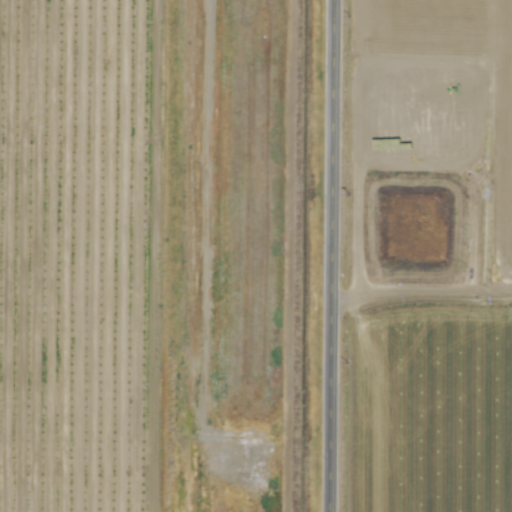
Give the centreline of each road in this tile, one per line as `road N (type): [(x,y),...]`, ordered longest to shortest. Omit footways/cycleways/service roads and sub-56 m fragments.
road 1 (primary): [(332,0),(328,511)]
road 2 (track): [(158,437),(0,438)]
